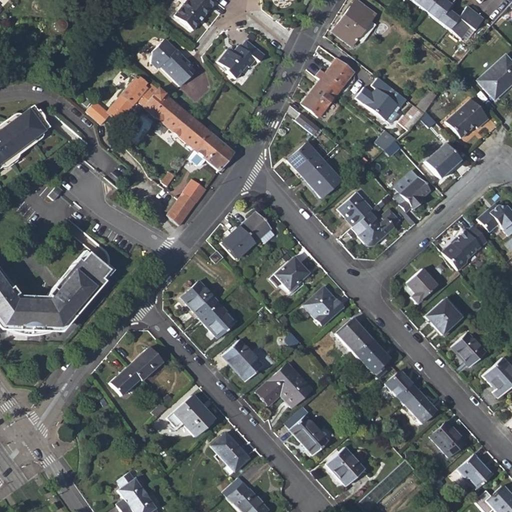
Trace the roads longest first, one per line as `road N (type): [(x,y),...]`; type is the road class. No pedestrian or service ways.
road 1 (residential): [(308,497),(137,298)]
road 2 (residential): [(511,453),(359,294)]
road 3 (residential): [(511,177),(500,164),(359,294)]
road 4 (residential): [(28,435),(137,298)]
road 5 (residential): [(359,294),(245,163)]
road 6 (residential): [(245,163),(300,50)]
